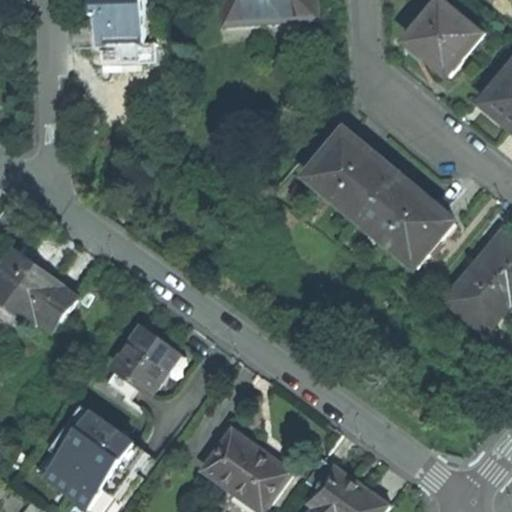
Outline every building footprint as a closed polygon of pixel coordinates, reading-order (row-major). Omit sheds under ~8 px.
[(146,0),(96,0),(98,20),(102,20),(103,48),(126,47),(148,47),(146,0)] [(225,0),(227,28),(320,22),(319,0),(225,0)] [(486,40),(446,8),(414,47),(431,61),(453,79),(486,40)] [(126,68),(126,47),(103,48),(104,69),(126,68)] [(511,80),(488,108),(511,127),(511,80)] [(313,182),(421,271),(458,226),(430,203),(375,158),(350,137),(313,182)] [(454,305),(491,335),(511,308),(511,245),(506,240),(454,305)] [(32,248),(23,259),(55,281),(63,271),(54,264),(32,248)] [(23,259),(21,257),(0,284),(0,301),(35,327),(39,330),(43,324),(60,336),(83,305),(67,293),(68,290),(55,281),(23,259)] [(29,335),(35,327),(0,301),(0,320),(14,331),(17,326),(29,335)] [(171,349),(148,333),(110,385),(134,402),(143,390),(155,398),(172,375),(180,381),(192,365),(171,349)] [(120,434),(88,411),(57,455),(66,463),(52,483),(90,511),(97,511),(110,494),(121,502),(153,458),(120,434)] [(264,453),(238,434),(209,475),(260,511),(271,511),(297,477),(264,453)] [(66,463),(57,455),(41,475),(52,483),(66,463)] [(310,484),(322,493),(337,471),(325,462),(310,484)] [(368,492),(338,469),(337,471),(322,493),(312,507),(318,511),(317,511),(389,511),(393,508),(368,492)] [(114,511),(121,502),(110,494),(97,511),(114,511)]
